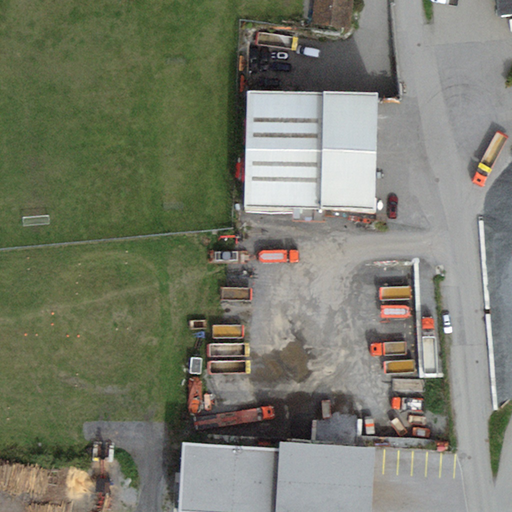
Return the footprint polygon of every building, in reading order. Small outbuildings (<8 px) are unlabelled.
[(353,0),(315,0),(312,22),(350,27),(353,0)] [(511,0),(496,0),(498,14),(511,12),(511,0)] [(377,91),(246,88),(244,206),(374,209),(377,91)] [(372,511),(376,445),(279,440),(279,447),(275,511),(372,511)] [(275,511),(279,447),(183,441),(178,511),(275,511)]
